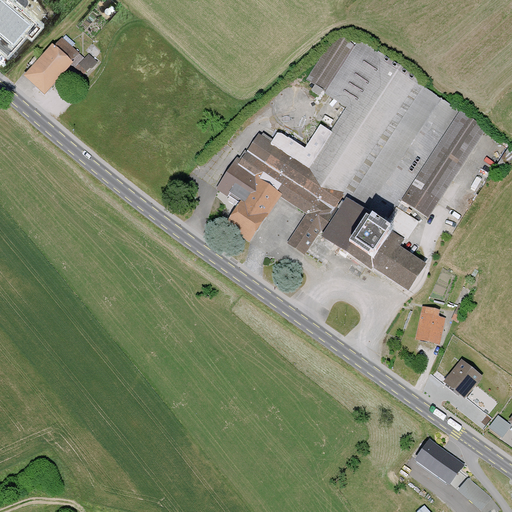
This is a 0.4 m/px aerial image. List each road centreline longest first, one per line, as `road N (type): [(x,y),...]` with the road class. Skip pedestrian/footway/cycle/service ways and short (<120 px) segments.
road 1 (secondary): [(0,85),(143,204),(469,440)]
road 2 (track): [(13,97),(20,80),(14,73),(89,0)]
